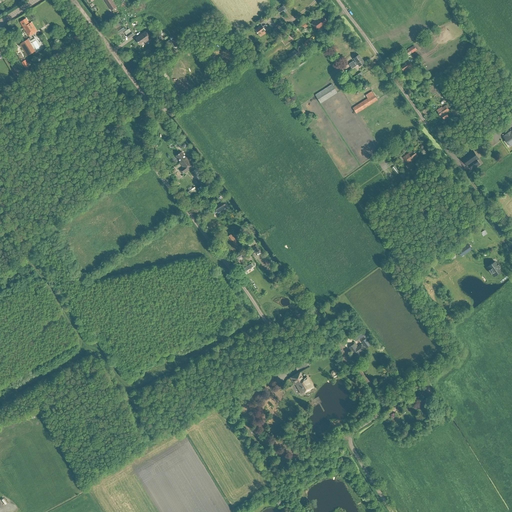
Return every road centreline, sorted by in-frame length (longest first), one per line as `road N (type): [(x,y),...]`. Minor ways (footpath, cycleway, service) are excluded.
road 1 (track): [(262,316),(147,157),(141,85),(73,0)]
road 2 (track): [(391,511),(349,445),(349,434),(382,412),(382,400),(314,311),(269,324),(262,316)]
road 3 (unclassified): [(511,234),(335,0)]
